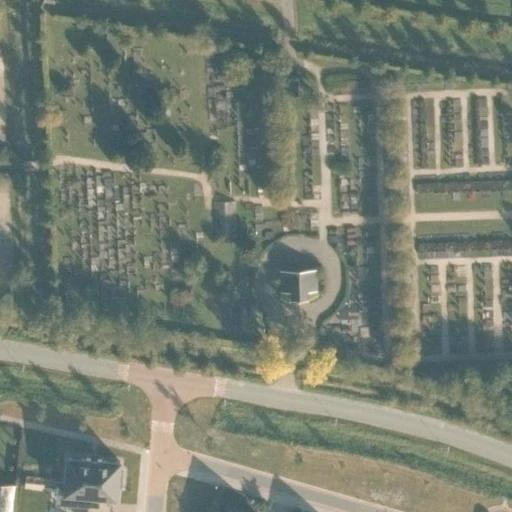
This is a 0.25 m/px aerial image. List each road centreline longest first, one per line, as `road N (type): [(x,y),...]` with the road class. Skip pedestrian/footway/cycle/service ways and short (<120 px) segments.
road 1 (tertiary): [(511,452),(404,421),(160,376)]
road 2 (residential): [(363,511),(158,455)]
road 3 (tertiary): [(160,376),(0,348)]
